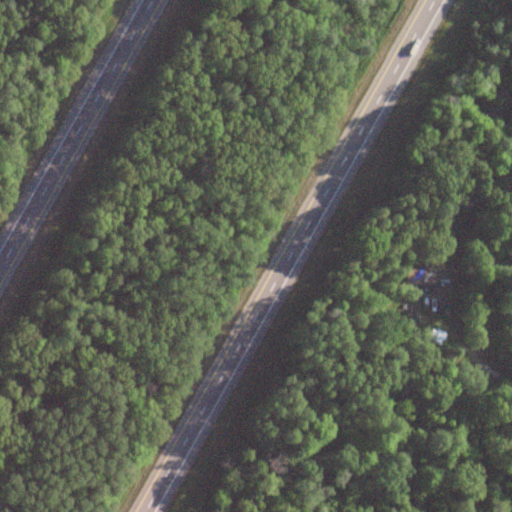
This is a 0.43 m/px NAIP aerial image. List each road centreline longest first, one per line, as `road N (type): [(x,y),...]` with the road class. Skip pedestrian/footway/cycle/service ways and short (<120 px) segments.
road 1 (motorway): [(116,511),(408,0)]
road 2 (motorway): [(128,0),(0,220)]
